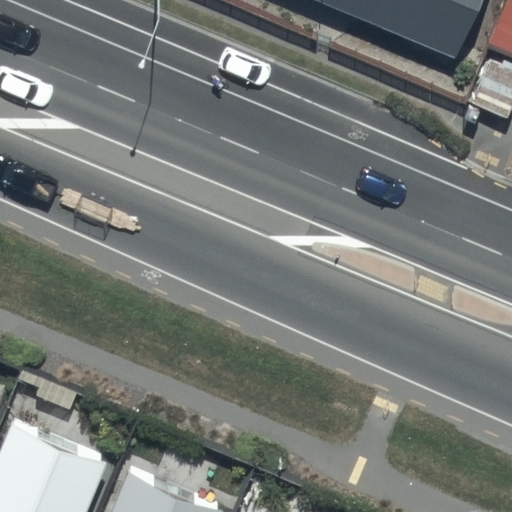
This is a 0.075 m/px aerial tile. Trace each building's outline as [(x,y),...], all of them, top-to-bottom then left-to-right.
[(316,0),(460,59),(484,0),(316,0)] [(511,56),(511,0),(507,0),(489,47),(511,56)] [(0,511),(75,511),(104,442),(8,403),(0,424),(0,511)] [(210,511),(219,490),(125,452),(100,511),(210,511)] [(270,511),(241,500),(236,511),(270,511)]
